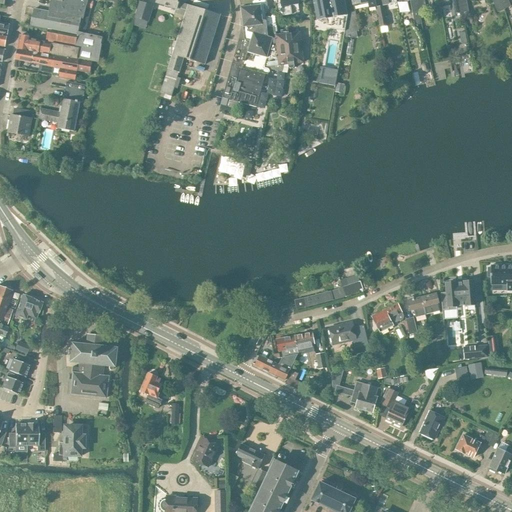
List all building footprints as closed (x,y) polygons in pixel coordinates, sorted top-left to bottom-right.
[(50,0),(48,12),(52,13),(83,19),(86,6),(56,0),(50,0)] [(157,0),(157,3),(187,12),(168,69),(179,73),(184,58),(204,65),(220,15),(179,2),(179,0),(157,0)] [(304,63),(301,33),(277,36),(275,20),(266,17),(266,13),(268,12),(266,0),(239,0),(243,29),(241,29),(239,40),(222,98),(218,109),(233,113),(236,101),(258,107),(267,75),(267,74),(268,74),(269,74),(269,73),(269,72),(270,72),(270,71),(269,71),(269,70),(272,71),(288,74),(289,67),(290,68),(290,69),(291,69),(293,69),(294,69),(294,68),(295,67),(295,66),(295,64),(304,63)] [(297,0),(280,0),(283,13),(283,16),(289,15),(300,14),(297,0)] [(312,0),(317,21),(318,21),(318,20),(330,18),(329,16),(330,16),(329,14),(333,14),(330,29),(345,32),(348,15),(347,13),(344,0),(312,0)] [(377,8),(375,0),(352,0),(354,5),(368,2),(369,9),(377,8)] [(420,15),(417,0),(411,1),(415,25),(422,24),(420,15)] [(427,14),(424,0),(417,0),(420,15),(427,14)] [(462,16),(459,0),(452,0),(456,18),(462,16)] [(469,16),(466,0),(459,0),(462,16),(462,17),(469,16)] [(507,0),(500,0),(504,9),(511,6),(507,0)] [(140,2),(135,18),(148,22),(153,6),(140,2)] [(388,27),(384,7),(377,9),(381,28),(388,27)] [(34,9),(30,27),(48,31),(77,36),(78,32),(81,33),(83,19),(52,13),(48,12),(34,9)] [(345,32),(344,34),(359,32),(355,12),(347,13),(348,15),(345,32)] [(8,24),(0,22),(0,16),(0,15),(0,14),(0,32),(7,34),(9,24),(8,24)] [(20,36),(17,49),(49,55),(92,63),(92,62),(99,63),(102,45),(103,45),(104,38),(103,38),(81,33),(78,32),(77,36),(48,31),(46,42),(30,39),(31,38),(20,36)] [(17,49),(15,60),(18,60),(40,64),(48,66),(49,55),(17,49)] [(49,55),(48,66),(54,67),(53,74),(52,76),(75,80),(77,71),(90,73),(92,63),(49,55)] [(167,75),(161,93),(171,97),(174,88),(177,78),(167,75)] [(75,132),(80,103),(82,103),(86,86),(67,82),(61,113),(40,109),(38,119),(58,124),(57,128),(75,132)] [(29,136),(32,118),(31,118),(32,112),(14,109),(13,115),(11,115),(8,132),(29,136)] [(253,162),(245,161),(243,175),(250,176),(251,173),(252,173),(253,165),(252,165),(253,162)] [(511,264),(491,265),(491,267),(488,267),(488,276),(491,276),(491,284),(507,284),(507,290),(511,290),(511,264)] [(476,305),(475,280),(464,281),(464,282),(463,282),(464,284),(457,284),(457,281),(445,282),(446,293),(441,293),(443,310),(449,310),(449,307),(449,308),(456,307),(458,307),(458,306),(466,305),(476,305)] [(331,292),(296,301),(298,309),(319,303),(334,300),(363,290),(360,282),(331,292)] [(0,314),(3,316),(1,322),(7,325),(10,316),(12,310),(5,308),(12,291),(0,286),(0,314)] [(438,304),(439,303),(437,293),(425,297),(429,314),(440,311),(438,304)] [(37,312),(41,301),(32,298),(22,294),(14,314),(24,318),(26,313),(35,316),(37,311),(37,312)] [(429,314),(425,297),(414,299),(414,297),(408,299),(408,301),(411,311),(414,310),(416,317),(429,314)] [(397,303),(385,310),(392,324),(393,324),(401,320),(403,318),(404,316),(403,314),(397,303)] [(385,310),(371,316),(378,329),(380,333),(394,326),(393,324),(392,324),(385,310)] [(418,333),(414,317),(406,319),(410,335),(418,333)] [(352,322),(329,328),(333,345),(351,341),(353,347),(364,344),(361,331),(355,332),(352,322)] [(444,336),(443,324),(435,325),(436,337),(444,336)] [(78,368),(72,367),(71,373),(72,373),(69,394),(105,398),(107,376),(101,376),(103,366),(108,366),(108,368),(108,369),(110,370),(111,370),(112,368),(112,367),(113,367),(115,348),(100,346),(101,337),(97,336),(98,331),(91,330),(90,335),(86,335),(85,345),(71,343),(68,362),(78,363),(78,368)] [(312,332),(295,336),(297,347),(299,355),(299,356),(315,352),(313,344),(315,344),(312,332)] [(299,355),(295,336),(277,340),(279,351),(282,350),(283,357),(287,356),(287,357),(297,355),(299,355)] [(498,352),(497,340),(489,341),(490,353),(498,352)] [(18,342),(15,349),(26,354),(29,346),(18,342)] [(475,347),(463,348),(464,360),(476,359),(475,347)] [(328,368),(325,353),(317,355),(319,370),(328,368)] [(285,380),(298,355),(297,355),(287,357),(283,358),(279,365),(260,356),(255,366),(285,380)] [(13,359),(8,371),(24,377),(29,365),(13,359)] [(481,362),(468,364),(471,380),(484,377),(481,362)] [(467,367),(455,370),(458,382),(469,379),(467,367)] [(344,368),(331,372),(333,391),(335,391),(337,385),(339,386),(344,368)] [(386,377),(385,369),(377,371),(379,379),(386,377)] [(149,373),(141,391),(157,398),(160,393),(158,392),(161,385),(158,384),(160,381),(156,379),(157,377),(156,376),(156,374),(152,372),(150,374),(149,373)] [(15,380),(17,376),(8,373),(1,388),(17,394),(22,383),(15,380)] [(408,382),(407,377),(392,380),(392,378),(385,379),(384,383),(391,385),(408,382)] [(290,378),(287,383),(304,391),(306,386),(290,378)] [(373,413),(378,398),(376,397),(378,388),(357,383),(351,402),(357,404),(356,408),(373,413)] [(411,409),(395,402),(399,393),(390,389),(383,405),(391,409),(386,420),(402,427),(411,409)] [(108,403),(98,402),(97,409),(107,410),(108,403)] [(431,412),(421,434),(434,440),(445,419),(431,412)] [(26,423),(26,424),(26,446),(37,446),(37,451),(44,451),(44,434),(38,434),(38,424),(36,424),(36,423),(26,423)] [(15,434),(8,434),(8,447),(15,447),(15,452),(26,452),(26,446),(26,424),(15,424),(15,434)] [(58,454),(53,454),(53,461),(65,461),(65,455),(83,455),(83,446),(82,446),(82,437),(79,437),(79,427),(64,427),(64,432),(62,432),(62,443),(59,443),(58,454)] [(464,436),(456,450),(465,455),(473,459),(480,445),(482,446),(484,442),(489,444),(488,446),(494,449),(500,438),(494,435),(488,432),(485,438),(480,436),(477,442),(464,436)] [(203,439),(193,460),(208,468),(219,446),(203,439)] [(258,468),(265,454),(241,443),(237,453),(244,457),(242,461),(258,468)] [(499,450),(490,468),(491,468),(490,470),(496,472),(497,471),(505,475),(511,459),(511,448),(509,447),(506,453),(499,450)] [(251,511),(279,511),(281,509),(289,490),(298,472),(275,461),(267,480),(258,498),(251,511)] [(248,491),(256,495),(267,474),(261,471),(259,474),(256,473),(248,491)] [(231,474),(229,486),(233,488),(238,477),(231,474)] [(336,511),(350,511),(356,499),(320,482),(311,500),(336,511)] [(225,511),(225,490),(214,491),(214,511),(225,511)] [(161,506),(161,507),(161,508),(161,509),(161,510),(162,511),(196,511),(197,500),(167,498),(167,500),(166,500),(165,500),(164,500),(164,501),(163,501),(163,502),(162,502),(162,503),(161,503),(161,504),(161,505),(161,506)]
